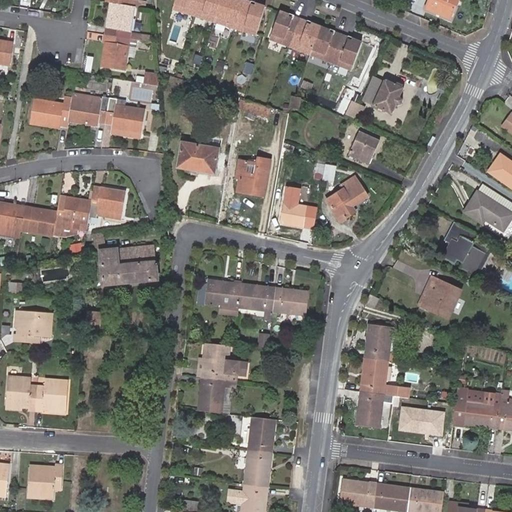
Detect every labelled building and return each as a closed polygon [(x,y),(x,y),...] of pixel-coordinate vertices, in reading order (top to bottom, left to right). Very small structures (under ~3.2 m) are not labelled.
[(113,0),(112,6),(135,9),(142,10),(143,3),(129,1),(128,0),(113,0)] [(174,0),(172,9),(256,34),(265,5),(255,3),(254,5),(251,4),(252,2),(246,0),(174,0)] [(449,16),(455,0),(429,0),(426,8),(449,16)] [(115,39),(130,42),(139,43),(140,36),(131,34),(135,9),(112,6),(108,30),(116,31),(115,39)] [(329,30),(311,23),(310,25),(307,24),(307,22),(292,16),(291,18),(287,17),(288,15),(279,11),(269,39),(351,70),(361,42),(352,39),(351,41),(348,40),(348,37),(333,31),(332,34),(328,32),(329,30)] [(108,30),(107,38),(115,39),(116,31),(108,30)] [(115,39),(107,38),(106,46),(107,46),(113,47),(115,39)] [(103,69),(124,73),(129,46),(136,48),(137,43),(130,42),(115,39),(113,47),(107,46),(103,69)] [(0,68),(10,70),(14,45),(0,42),(0,68)] [(361,102),(371,107),(381,83),(382,80),(372,76),(361,102)] [(144,88),(161,91),(161,81),(146,78),(144,88)] [(398,96),(401,90),(403,86),(387,78),(382,80),(381,83),(371,107),(391,114),(395,105),(398,104),(399,104),(400,103),(400,101),(398,96)] [(73,89),(75,80),(68,79),(66,88),(73,89)] [(101,107),(102,100),(88,98),(87,104),(101,107)] [(270,107),(246,99),(243,108),(267,115),(270,107)] [(69,117),(71,102),(64,100),(63,107),(34,102),(31,124),(60,129),(61,116),(69,117)] [(100,116),(107,118),(110,102),(102,100),(101,107),(87,104),(71,102),(69,117),(69,118),(68,123),(68,125),(98,129),(98,127),(100,116)] [(114,119),(112,129),(112,132),(142,136),(145,115),(115,110),(117,103),(110,102),(107,118),(114,119)] [(69,118),(69,117),(61,116),(60,129),(67,130),(68,125),(68,123),(69,118)] [(98,127),(106,128),(107,118),(100,116),(98,127)] [(107,118),(106,128),(112,129),(114,119),(107,118)] [(141,141),(142,136),(112,132),(111,136),(141,141)] [(360,132),(349,155),(369,164),(380,141),(360,132)] [(219,150),(182,143),(178,167),(199,171),(200,167),(215,170),(219,150)] [(511,188),(511,162),(501,154),(488,172),(511,188)] [(247,162),(239,160),(236,179),(239,179),(237,191),(263,196),(270,159),(258,157),(257,163),(255,173),(245,172),(247,162)] [(257,163),(247,162),(245,172),(255,173),(257,163)] [(329,178),(331,163),(325,162),(322,177),(329,178)] [(369,197),(361,183),(344,193),(348,200),(334,208),(341,221),(364,207),(362,202),(369,197)] [(477,191),(511,213),(511,203),(481,185),(477,191)] [(90,206),(90,208),(97,209),(100,193),(92,191),(90,206)] [(511,217),(511,213),(477,191),(464,213),(482,224),(485,219),(504,231),(511,217)] [(87,222),(95,224),(95,221),(96,215),(121,219),(125,197),(100,193),(97,209),(90,208),(87,222)] [(63,211),(65,202),(58,201),(57,210),(63,211)] [(75,235),(85,237),(87,222),(90,208),(90,206),(65,202),(63,211),(57,210),(55,217),(53,232),(60,233),(75,235)] [(303,226),(306,206),(284,202),(280,222),(303,226)] [(0,238),(19,242),(21,233),(23,218),(15,217),(16,210),(0,207),(0,238)] [(23,218),(24,211),(16,210),(15,217),(23,218)] [(21,233),(52,238),(53,232),(55,217),(32,212),(31,220),(23,218),(21,233)] [(96,215),(95,221),(120,225),(121,219),(96,215)] [(477,234),(455,222),(448,236),(455,240),(452,244),(450,243),(443,257),(454,263),(457,257),(464,261),(461,266),(478,276),(485,263),(484,262),(491,250),(474,240),(477,234)] [(53,232),(52,238),(63,240),(74,238),(75,235),(60,233),(53,232)] [(450,243),(452,244),(455,240),(448,236),(445,241),(450,243)] [(115,249),(101,251),(104,284),(155,279),(153,261),(117,265),(115,249)] [(511,254),(504,250),(500,257),(511,264),(511,254)] [(446,316),(458,288),(432,277),(420,304),(446,316)] [(219,313),(239,316),(240,308),(243,284),(235,283),(234,286),(224,285),(225,281),(208,279),(208,281),(205,304),(220,306),(219,313)] [(26,281),(18,280),(17,292),(25,293),(26,281)] [(198,303),(205,304),(208,281),(202,280),(200,291),(199,291),(198,303)] [(276,292),(277,288),(268,287),(267,291),(257,290),(258,285),(243,284),(240,308),(265,311),(265,313),(273,314),(273,312),(276,292)] [(277,288),(276,292),(273,312),(306,316),(309,292),(295,290),(294,294),(283,293),(283,288),(277,288)] [(462,290),(458,288),(446,316),(449,317),(462,290)] [(379,298),(370,294),(365,303),(375,307),(379,298)] [(102,311),(86,310),(85,324),(101,326),(102,311)] [(19,311),(17,328),(17,334),(14,333),(14,341),(39,343),(40,336),(51,337),(53,313),(19,311)] [(389,361),(393,361),(394,354),(398,354),(400,344),(397,343),(398,334),(392,333),(393,327),(368,324),(367,339),(370,339),(367,358),(389,361)] [(258,349),(268,351),(270,335),(260,334),(258,349)] [(440,336),(438,343),(451,347),(454,341),(440,336)] [(228,361),(230,346),(205,343),(203,358),(205,359),(204,370),(202,369),(201,377),(205,377),(236,381),(237,374),(246,375),(248,363),(228,361)] [(386,395),(409,398),(410,389),(389,386),(389,388),(386,387),(389,361),(367,358),(364,357),(362,372),(365,373),(363,392),(386,395)] [(28,411),(36,411),(38,386),(31,385),(31,377),(9,376),(7,406),(23,407),(29,408),(28,411)] [(238,381),(236,381),(205,377),(203,395),(200,394),(198,411),(231,415),(234,389),(237,389),(238,381)] [(38,386),(36,411),(43,412),(44,409),(50,409),(66,410),(69,380),(45,378),(45,386),(38,386)] [(502,397),(503,389),(496,388),(496,389),(468,385),(468,384),(459,383),(454,423),(453,424),(463,425),(463,424),(479,426),(480,422),(498,425),(501,404),(502,397)] [(502,397),(509,398),(510,389),(503,388),(502,397)] [(441,398),(451,399),(452,392),(442,391),(441,398)] [(385,402),(386,395),(363,392),(361,410),(358,409),(356,425),(380,428),(383,402),(385,402)] [(511,398),(509,398),(502,397),(501,404),(498,425),(511,426),(511,398)] [(444,414),(401,408),(398,433),(440,438),(444,414)] [(253,417),(248,451),(269,453),(271,436),(275,436),(277,420),(253,417)] [(248,451),(245,485),(265,487),(269,487),(271,472),(267,472),(268,462),(272,462),(273,454),(269,453),(248,451)] [(0,495),(6,497),(10,465),(0,463),(0,495)] [(44,495),(54,496),(55,489),(61,489),(63,465),(56,464),(56,467),(30,465),(28,497),(44,498),(44,495)] [(204,469),(195,468),(194,475),(203,476),(204,469)] [(341,503),(374,507),(376,487),(377,483),(344,479),(341,503)] [(243,502),(241,511),(265,511),(267,505),(263,505),(265,487),(245,485),(244,491),(243,502)] [(374,507),(407,511),(411,488),(392,485),(392,489),(376,487),(374,507)] [(407,511),(408,511),(442,511),(445,492),(427,490),(426,493),(417,492),(418,489),(411,488),(407,511)] [(243,502),(244,491),(235,491),(234,501),(243,502)] [(199,511),(201,502),(184,500),(183,510),(197,511),(199,511)] [(485,511),(485,510),(478,509),(477,511),(468,511),(469,507),(459,506),(459,503),(450,501),(448,511),(485,511)]
